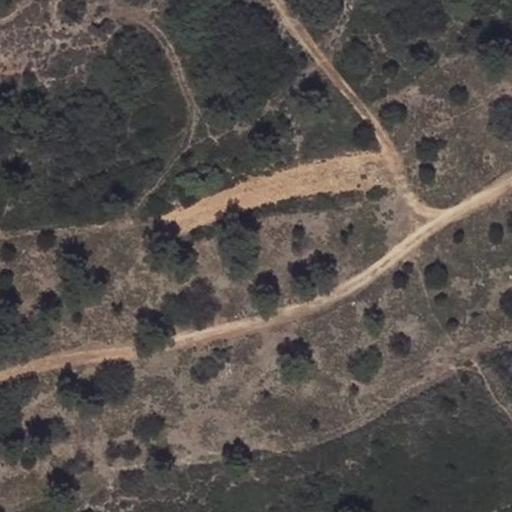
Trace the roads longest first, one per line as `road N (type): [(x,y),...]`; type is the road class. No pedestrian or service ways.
road 1 (track): [(0,375),(239,328),(333,295),(443,218),(511,185)]
road 2 (track): [(92,0),(152,27),(171,51),(183,91),(206,119),(233,127),(322,58),(346,0)]
road 3 (track): [(443,218),(411,204),(366,110),(277,0)]
